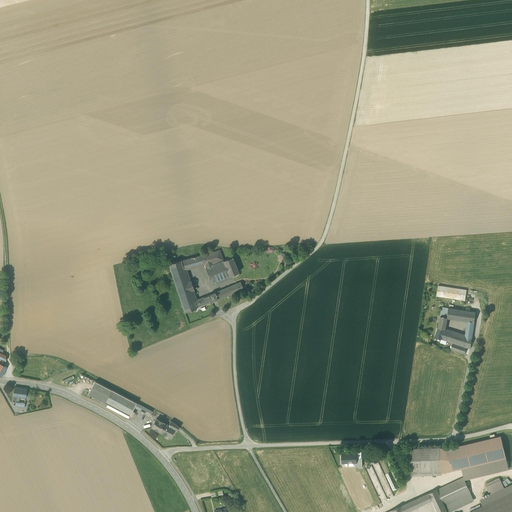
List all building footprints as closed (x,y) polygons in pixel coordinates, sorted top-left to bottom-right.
[(220,250),(196,257),(199,265),(204,264),(205,268),(224,261),(220,250)] [(205,268),(211,283),(229,276),(238,273),(232,257),(224,261),(205,268)] [(184,269),(195,266),(193,258),(169,264),(185,313),(193,309),(197,308),(195,301),(191,291),(194,290),(191,281),(188,282),(184,269)] [(241,282),(215,293),(217,300),(243,289),(241,282)] [(455,299),(465,301),(467,291),(467,290),(459,289),(449,288),(439,286),(438,286),(437,296),(445,297),(445,298),(455,299)] [(195,301),(197,308),(205,304),(212,301),(210,295),(195,301)] [(467,321),(467,324),(474,325),(476,312),(442,307),(438,329),(445,330),(445,329),(447,318),(467,321)] [(470,349),(473,329),(466,328),(465,335),(454,332),(451,342),(453,343),(451,349),(465,354),(467,348),(470,349)] [(435,337),(451,342),(454,332),(445,329),(445,330),(438,329),(435,337)] [(97,399),(105,403),(112,390),(95,381),(88,394),(97,399)] [(25,398),(27,389),(14,388),(13,397),(18,397),(25,398)] [(112,390),(105,403),(108,405),(130,416),(134,408),(136,403),(112,390)] [(105,403),(97,399),(96,401),(107,407),(108,405),(105,403)] [(134,408),(147,414),(149,410),(136,403),(134,408)] [(130,416),(108,405),(107,407),(106,407),(128,419),(130,416)] [(160,432),(169,437),(174,429),(177,431),(179,427),(175,424),(171,421),(168,426),(156,419),(151,428),(160,432)] [(447,449),(452,471),(462,468),(506,458),(501,437),(447,449)] [(447,449),(440,448),(441,470),(410,471),(410,476),(441,475),(441,473),(452,471),(447,449)] [(410,449),(410,471),(441,470),(440,448),(410,449)] [(356,454),(342,454),(343,463),(356,463),(356,458),(356,454)] [(506,458),(462,468),(464,479),(508,469),(506,458)] [(361,473),(349,478),(349,479),(360,505),(367,504),(366,502),(369,502),(369,503),(373,502),(369,491),(369,496),(367,496),(369,496),(361,499),(361,496),(361,495),(360,493),(365,492),(368,491),(361,473)] [(463,478),(437,490),(444,505),(470,493),(463,478)] [(503,485),(501,481),(499,478),(486,484),(487,487),(489,492),(491,495),(504,488),(503,485)] [(511,511),(511,485),(481,500),(484,507),(473,511),(511,511)] [(437,490),(418,498),(422,506),(432,501),(437,511),(447,511),(444,505),(437,490)] [(448,511),(474,500),(470,493),(444,505),(447,511),(448,511)] [(391,510),(392,511),(407,511),(418,507),(414,500),(391,510)]
